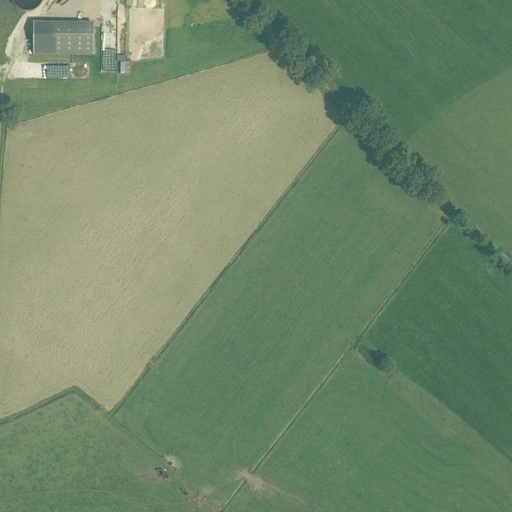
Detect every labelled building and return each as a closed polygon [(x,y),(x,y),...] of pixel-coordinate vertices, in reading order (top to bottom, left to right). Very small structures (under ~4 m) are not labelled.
[(10,0),(12,14),(31,12),(29,0),(10,0)] [(92,24),(52,24),(52,54),(92,55),(92,24)] [(102,42),(110,43),(111,32),(102,31),(102,42)] [(101,55),(103,87),(110,86),(109,55),(101,55)] [(65,77),(86,77),(86,66),(65,66),(65,77)]
